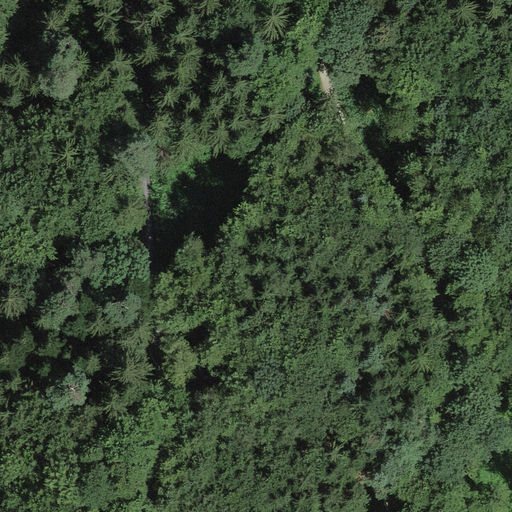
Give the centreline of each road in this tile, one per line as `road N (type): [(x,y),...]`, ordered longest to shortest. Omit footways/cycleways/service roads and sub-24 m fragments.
road 1 (track): [(384,511),(416,468),(455,351),(426,259),(333,105),(323,68),(339,0)]
road 2 (unclassified): [(127,0),(156,383),(144,511)]
